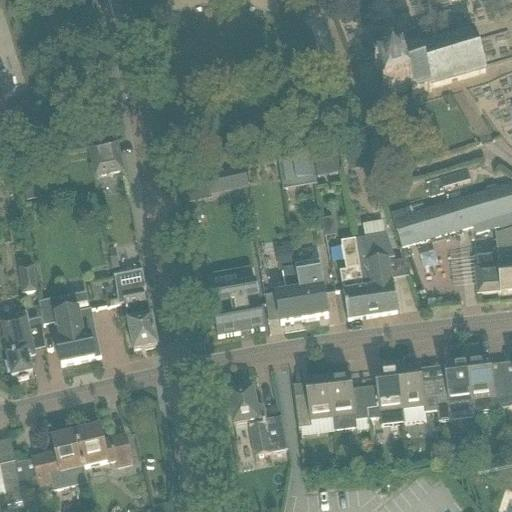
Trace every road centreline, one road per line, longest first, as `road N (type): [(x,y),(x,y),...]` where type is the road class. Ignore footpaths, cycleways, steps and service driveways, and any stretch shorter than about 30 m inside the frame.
road 1 (residential): [(176,373),(145,162),(108,0)]
road 2 (residential): [(176,373),(511,322)]
road 3 (residential): [(0,415),(176,373)]
road 4 (residential): [(191,511),(176,373)]
